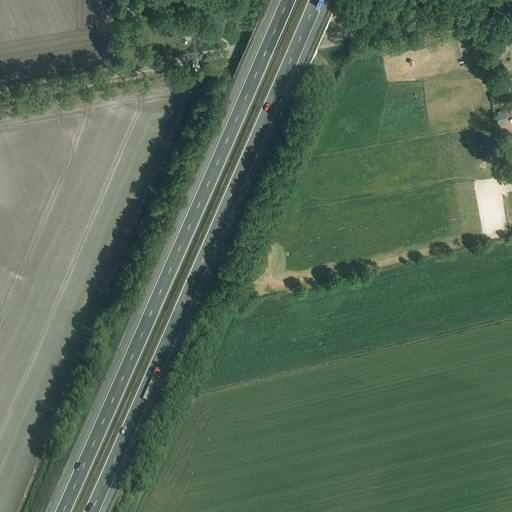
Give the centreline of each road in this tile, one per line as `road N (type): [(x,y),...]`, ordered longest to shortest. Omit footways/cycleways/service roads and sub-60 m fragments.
road 1 (motorway): [(287,0),(63,511)]
road 2 (motorway): [(93,511),(317,0)]
road 3 (tertiary): [(511,3),(134,69)]
road 4 (tertiary): [(134,69),(0,93)]
